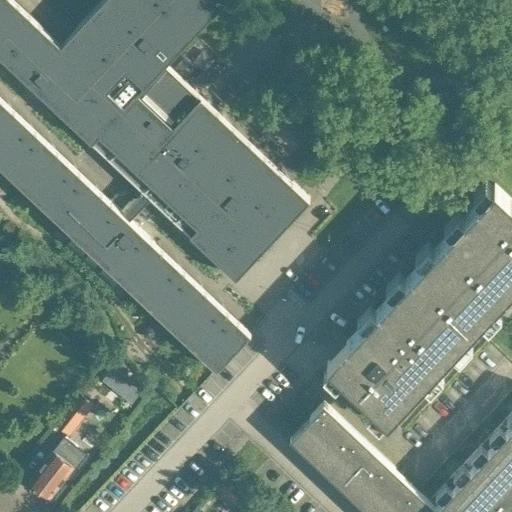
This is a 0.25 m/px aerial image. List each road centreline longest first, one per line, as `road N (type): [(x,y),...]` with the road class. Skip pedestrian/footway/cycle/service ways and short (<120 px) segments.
road 1 (residential): [(231,403),(427,197)]
road 2 (residential): [(347,511),(231,403)]
road 3 (residential): [(127,511),(231,403)]
